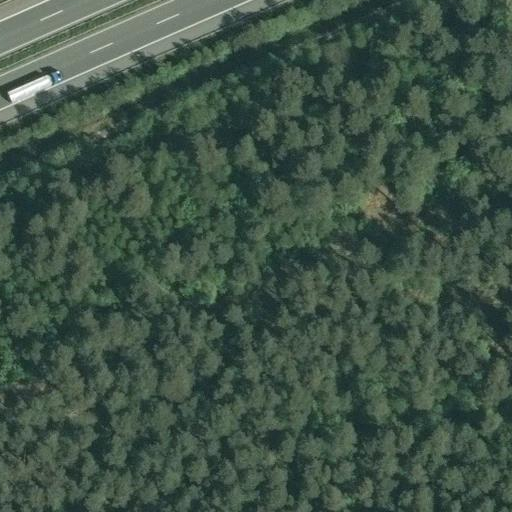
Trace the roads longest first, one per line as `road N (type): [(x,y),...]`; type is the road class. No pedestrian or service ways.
road 1 (track): [(511,4),(441,0),(0,197)]
road 2 (motorway): [(0,101),(229,0)]
